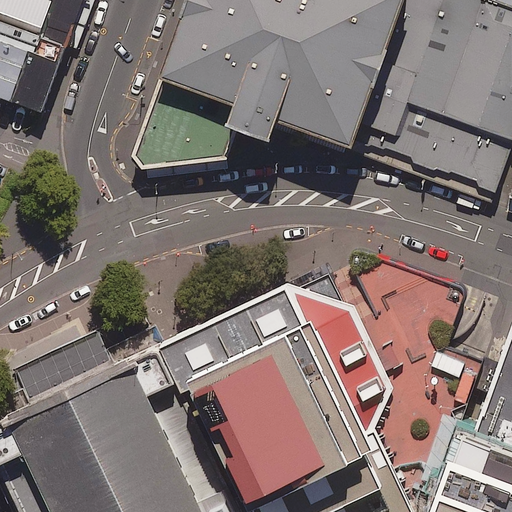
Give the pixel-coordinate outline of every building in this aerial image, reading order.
[(0,0),(0,5),(74,32),(85,0),(0,0)] [(408,0),(197,0),(171,73),(359,140),(361,134),(408,0)] [(511,169),(511,17),(462,0),(408,0),(361,134),(506,186),(511,169)] [(67,51),(0,26),(0,86),(48,103),(67,51)] [(240,511),(307,511),(382,476),(337,384),(283,276),(157,335),(198,422),(236,503),(240,511)] [(511,441),(511,322),(474,428),(511,441)] [(240,511),(236,503),(198,422),(157,335),(111,356),(97,326),(54,348),(18,366),(34,398),(0,413),(0,456),(27,511),(240,511)] [(471,511),(511,511),(511,441),(474,428),(458,424),(430,487),(418,491),(471,511)] [(471,511),(418,491),(410,511),(471,511)]
